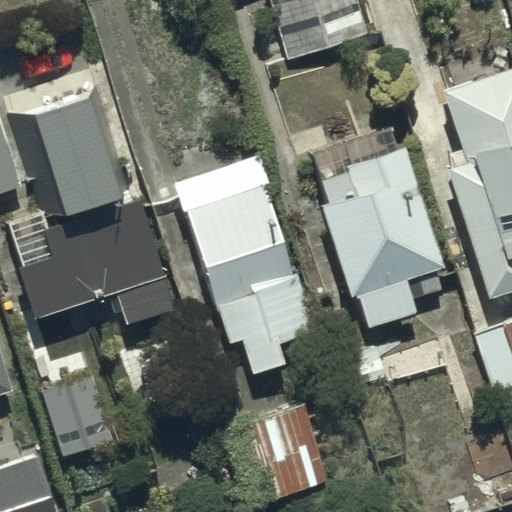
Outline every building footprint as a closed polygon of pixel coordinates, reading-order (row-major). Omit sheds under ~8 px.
[(364,32),(353,0),(265,0),(284,58),(364,32)] [(511,63),(434,89),(453,145),(438,150),(441,161),(434,163),(478,295),(511,284),(511,63)] [(124,183),(93,84),(12,110),(43,209),(124,183)] [(393,129),(305,153),(317,200),(311,202),(336,294),(347,291),(356,324),(410,310),(406,297),(436,289),(393,129)] [(307,330),(250,153),(165,181),(217,340),(233,335),(246,374),(285,362),(278,339),(307,330)] [(164,307),(126,195),(43,223),(38,210),(0,222),(0,225),(12,262),(6,264),(24,317),(107,289),(118,323),(164,307)] [(462,315),(468,329),(498,401),(511,395),(511,287),(496,294),(498,300),(462,315)] [(104,440),(82,374),(35,390),(56,456),(104,440)] [(324,480),(299,403),(230,425),(254,502),(324,480)] [(48,511),(33,455),(0,465),(0,511),(48,511)]
